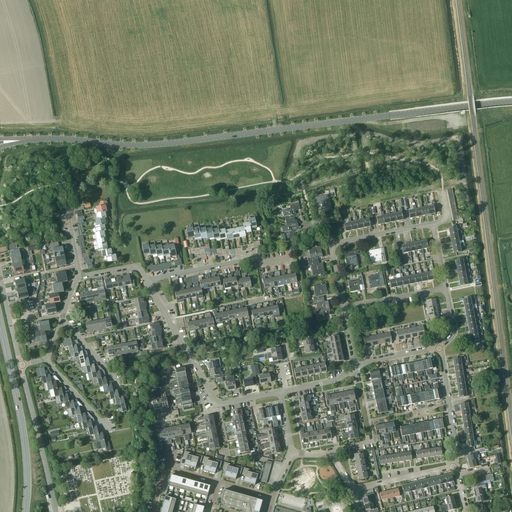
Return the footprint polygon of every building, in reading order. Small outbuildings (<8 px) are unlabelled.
[(324,198),(323,195),(314,197),(315,204),(321,203),(323,212),(332,210),(329,197),(324,198)] [(97,213),(105,212),(107,211),(106,205),(107,205),(106,200),(100,202),(100,206),(96,207),(97,213)] [(285,216),(286,225),(286,226),(295,224),(295,223),(294,215),(296,214),(295,211),(300,210),(299,203),(298,203),(297,203),(290,205),(290,209),(282,211),(283,217),(285,216)] [(380,206),(380,203),(370,205),(371,208),(372,214),(375,214),(374,207),(380,206)] [(378,225),(384,224),(383,216),(384,216),(383,211),(381,212),(381,216),(376,217),(378,225)] [(96,220),(105,218),(106,218),(105,212),(97,213),(95,214),(96,220)] [(249,222),(250,229),(257,228),(255,217),(251,218),(250,217),(248,217),(249,222)] [(96,226),(104,225),(106,224),(105,218),(96,220),(95,220),(96,226)] [(243,227),(245,233),(251,232),(250,229),(249,222),(243,223),(243,227)] [(286,226),(286,225),(281,226),(282,232),(284,232),(285,241),(295,239),(293,230),(299,229),(297,223),(295,223),(295,224),(286,226)] [(457,233),(457,231),(456,227),(460,226),(460,224),(455,225),(456,227),(448,228),(450,234),(457,233)] [(96,233),(104,231),(106,231),(104,225),(96,226),(94,227),(96,233)] [(188,238),(194,236),(193,228),(192,227),(186,228),(188,238)] [(195,240),(201,238),(199,229),(199,227),(193,228),(194,236),(195,240)] [(201,238),(207,237),(206,229),(205,227),(199,229),(201,238)] [(243,227),(237,228),(239,238),(245,237),(245,233),(243,227)] [(208,239),(214,238),(212,230),(212,228),(206,229),(207,237),(208,239)] [(214,239),(220,238),(219,230),(218,228),(212,230),(214,238),(214,239)] [(233,239),(239,238),(237,228),(231,229),(233,239)] [(221,240),(226,239),(227,238),(225,230),(225,229),(219,230),(220,238),(221,240)] [(450,234),(451,241),(458,239),(458,238),(457,233),(461,233),(461,230),(457,231),(457,233),(450,234)] [(96,245),(106,243),(105,237),(95,239),(96,245)] [(451,241),(452,247),(460,245),(459,244),(459,240),(463,239),(462,237),(458,238),(458,239),(451,241)] [(426,241),(420,242),(421,249),(422,249),(426,248),(427,253),(429,253),(428,248),(426,241)] [(52,254),(63,251),(63,248),(64,248),(63,246),(59,247),(58,242),(50,243),(51,249),(53,249),(53,251),(48,252),(48,254),(52,254)] [(423,254),(422,249),(421,249),(420,242),(414,243),(415,251),(416,250),(420,250),(421,254),(423,254)] [(167,244),(167,245),(168,245),(170,255),(169,255),(170,257),(176,256),(176,253),(174,244),(170,245),(170,243),(167,244)] [(415,251),(414,243),(408,244),(409,252),(410,252),(414,251),(415,255),(417,255),(416,250),(415,251)] [(460,245),(452,247),(453,253),(461,252),(460,246),(464,245),(464,243),(459,244),(460,245)] [(148,246),(149,246),(148,244),(142,245),(144,255),(150,254),(148,246)] [(150,255),(156,254),(157,254),(155,246),(155,244),(149,246),(148,246),(150,254),(150,255)] [(411,256),(410,252),(409,252),(408,244),(401,246),(403,253),(408,252),(409,257),(411,256)] [(161,245),(155,246),(157,254),(156,254),(157,256),(163,255),(161,247),(162,246),(161,245)] [(163,256),(169,255),(170,255),(168,245),(167,245),(162,246),(161,247),(163,255),(163,256)] [(301,264),(318,261),(318,258),(322,257),(320,246),(308,248),(310,259),(301,261),(301,264)] [(106,256),(112,255),(111,249),(108,249),(101,251),(102,257),(106,256)] [(380,251),(379,249),(369,251),(371,262),(382,260),(382,261),(382,263),(386,262),(384,254),(380,255),(380,251)] [(11,258),(11,260),(24,257),(23,255),(20,256),(19,250),(10,252),(10,253),(9,253),(10,258),(11,258)] [(358,254),(357,250),(348,252),(349,255),(345,256),(347,267),(358,265),(356,254),(358,254)] [(115,254),(112,255),(106,256),(107,263),(117,261),(115,254)] [(464,265),(463,264),(462,260),(467,259),(466,257),(462,258),(462,259),(455,261),(456,267),(464,265)] [(318,261),(301,264),(302,267),(311,266),(313,276),(324,274),(322,263),(319,264),(318,261)] [(468,263),(463,264),(464,265),(456,267),(457,273),(465,272),(465,270),(464,266),(468,265),(468,263)] [(25,269),(25,267),(13,270),(14,273),(13,273),(14,276),(21,275),(24,274),(23,272),(24,272),(23,270),(25,269)] [(289,275),(290,284),(297,282),(295,274),(291,275),(291,271),(292,271),(292,268),(287,269),(289,275)] [(465,272),(457,273),(459,279),(466,278),(466,276),(465,273),(469,272),(469,269),(465,270),(465,272)] [(281,271),(282,276),(284,285),(290,284),(289,275),(285,276),(284,273),(286,272),(286,270),(281,271)] [(54,277),(55,279),(66,277),(66,276),(65,274),(66,274),(66,272),(65,272),(64,271),(56,273),(56,274),(55,274),(54,275),(54,277)] [(240,274),(239,271),(234,272),(236,278),(237,286),(238,289),(244,287),(243,279),(239,280),(238,277),(240,276),(240,274)] [(284,285),(282,276),(280,277),(279,274),(279,271),(274,272),(275,278),(276,278),(278,286),(284,285)] [(211,273),(212,279),(214,287),(221,286),(219,278),(215,278),(214,275),(216,275),(216,272),(211,273)] [(237,286),(236,278),(232,278),(231,275),(233,275),(233,272),(228,273),(229,279),(231,287),(237,286)] [(271,288),(278,286),(276,278),(275,278),(272,279),(271,275),(273,275),(273,272),(268,273),(269,279),(271,288)] [(384,285),(382,272),(378,272),(379,274),(368,277),(370,288),(384,285)] [(241,274),(243,279),(244,287),(251,286),(249,278),(245,279),(244,276),(246,275),(246,273),(241,274)] [(208,289),(214,287),(212,279),(210,279),(209,274),(205,275),(206,280),(208,289)] [(231,287),(229,279),(225,280),(224,276),(226,276),(226,274),(221,275),(224,288),(231,287)] [(271,288),(269,279),(265,280),(265,276),(267,276),(266,274),(261,275),(264,289),(271,288)] [(123,276),(125,286),(131,284),(132,286),(134,286),(133,277),(130,278),(129,275),(123,276)] [(199,282),(201,287),(201,290),(208,289),(206,280),(202,281),(201,278),(203,277),(203,275),(198,276),(199,282)] [(470,275),(466,276),(466,278),(459,279),(460,286),(470,284),(470,282),(467,283),(466,279),(471,278),(470,275)] [(125,286),(123,276),(117,277),(119,287),(122,286),(123,291),(126,291),(125,286)] [(192,277),(194,289),(196,297),(202,296),(201,290),(201,287),(197,288),(196,285),(198,284),(198,282),(199,282),(198,276),(192,277)] [(364,289),(361,276),(358,276),(358,279),(348,281),(350,292),(364,289)] [(119,287),(117,277),(111,278),(113,288),(119,287)] [(113,288),(111,278),(104,280),(106,289),(110,289),(111,292),(113,292),(113,288)] [(188,290),(189,298),(196,297),(194,289),(190,290),(190,286),(192,286),(191,283),(190,284),(188,278),(185,278),(188,290)] [(178,286),(177,280),(172,281),(176,301),(177,303),(183,302),(183,300),(181,291),(177,292),(177,289),(179,288),(178,286)] [(181,291),(183,300),(189,298),(188,290),(184,291),(183,287),(185,287),(185,285),(183,285),(183,283),(180,283),(181,291)] [(313,300),(323,298),(323,295),(327,295),(325,284),(313,286),(316,297),(313,297),(313,300)] [(94,302),(92,292),(91,291),(91,288),(87,288),(84,289),(85,294),(87,303),(94,302)] [(34,291),(18,295),(18,298),(17,298),(18,300),(20,299),(21,302),(27,301),(26,298),(28,297),(28,295),(29,295),(37,294),(38,290),(34,291)] [(98,291),(100,301),(106,299),(104,290),(98,291)] [(85,294),(79,295),(81,305),(87,303),(85,294)] [(462,299),(464,305),(471,303),(471,302),(470,299),(475,298),(474,295),(470,296),(470,297),(462,299)] [(132,307),(136,306),(145,304),(144,298),(134,299),(135,304),(131,305),(132,307)] [(324,301),(323,298),(313,300),(313,301),(308,302),(309,306),(310,306),(314,305),(314,304),(316,303),(318,314),(316,314),(318,321),(324,320),(323,313),(330,311),(328,301),(324,301)] [(426,301),(427,307),(437,305),(435,299),(426,301)] [(280,317),(279,314),(277,306),(273,307),(272,303),(275,303),(274,301),(269,302),(271,307),(272,316),(273,315),(273,318),(280,317)] [(238,304),(240,309),(242,318),(248,316),(247,308),(242,309),(242,305),(244,305),(244,306),(246,305),(246,302),(238,304)] [(272,316),(271,307),(267,308),(266,304),(268,304),(268,302),(263,303),(264,308),(266,317),(272,316)] [(472,310),(472,309),(471,305),(476,304),(475,302),(471,302),(471,303),(464,305),(465,311),(472,310)] [(260,318),(266,317),(264,308),(260,309),(260,306),(262,305),(261,303),(256,304),(258,310),(260,318)] [(136,306),(137,312),(147,310),(145,304),(136,306)] [(233,311),(235,319),(242,318),(240,309),(236,310),(235,307),(237,306),(237,304),(232,305),(233,311)] [(229,320),(235,319),(233,311),(229,311),(229,308),(231,308),(230,305),(225,306),(227,312),(229,320)] [(258,310),(254,311),(253,307),(255,307),(255,305),(250,305),(253,320),(260,318),(258,310)] [(437,305),(427,307),(429,314),(438,312),(437,305)] [(219,308),(220,313),(222,322),(229,320),(227,312),(223,313),(222,309),(224,309),(224,307),(219,308)] [(213,309),(216,323),(216,325),(222,324),(222,322),(220,313),(216,314),(216,311),(218,310),(217,308),(213,309)] [(465,311),(466,317),(474,316),(474,315),(473,311),(477,310),(477,308),(472,309),(472,310),(465,311)] [(148,316),(147,310),(137,312),(138,318),(148,316)] [(438,312),(429,314),(430,321),(440,319),(438,312)] [(206,319),(207,328),(214,327),(213,318),(211,318),(210,315),(209,313),(205,314),(206,319)] [(207,328),(206,319),(202,320),(201,317),(203,316),(203,314),(198,315),(199,321),(200,321),(201,329),(207,328)] [(466,317),(467,324),(475,322),(475,321),(474,317),(478,316),(478,314),(474,315),(474,316),(466,317)] [(200,321),(199,321),(196,321),(195,318),(197,318),(196,315),(192,316),(193,322),(195,330),(201,329),(200,321)] [(148,316),(138,318),(135,319),(135,322),(139,321),(140,324),(149,323),(148,316)] [(188,332),(195,330),(193,322),(189,323),(188,319),(190,319),(190,317),(185,318),(188,332)] [(104,319),(106,329),(112,328),(110,318),(104,319)] [(98,320),(100,330),(106,329),(104,319),(98,320)] [(98,320),(91,322),(94,331),(100,330),(98,320)] [(476,328),(476,327),(475,323),(480,322),(479,320),(475,321),(475,322),(467,324),(469,330),(476,328)] [(94,331),(91,322),(85,323),(87,333),(94,331)] [(151,331),(160,329),(159,322),(149,325),(151,331)] [(423,326),(416,327),(418,337),(425,335),(423,326)] [(480,326),(476,327),(476,328),(469,330),(470,336),(477,334),(477,333),(476,329),(481,329),(480,326)] [(418,337),(416,327),(409,329),(411,338),(418,337)] [(152,337),(162,335),(160,329),(151,331),(147,332),(149,338),(152,337)] [(405,339),(411,338),(409,329),(403,330),(405,339)] [(398,341),(405,339),(403,330),(396,331),(398,341)] [(477,334),(470,336),(471,342),(479,341),(478,336),(482,335),(482,332),(477,333),(477,334)] [(383,334),(385,343),(391,342),(390,333),(383,334)] [(383,334),(376,335),(378,345),(385,343),(383,334)] [(153,343),(163,341),(162,335),(152,337),(153,343)] [(326,345),(331,344),(330,343),(340,342),(338,335),(329,337),(330,342),(326,343),(326,345)] [(370,337),(372,346),(378,345),(376,335),(370,337)] [(66,338),(62,339),(63,343),(62,346),(63,346),(64,347),(68,347),(70,354),(74,353),(72,346),(71,341),(74,341),(73,338),(70,338),(70,337),(66,338)] [(365,347),(372,346),(370,337),(363,338),(365,347)] [(313,345),(313,346),(318,345),(317,343),(313,344),(312,339),(303,341),(304,347),(313,345)] [(136,341),(126,343),(128,353),(138,351),(137,346),(136,341)] [(163,341),(153,343),(151,344),(152,350),(164,347),(163,341)] [(328,352),(332,351),(332,350),(341,348),(340,342),(330,343),(331,344),(331,348),(327,349),(328,352)] [(119,345),(121,354),(128,353),(126,343),(119,345)] [(74,353),(70,354),(72,361),(75,360),(76,360),(80,360),(78,352),(77,347),(80,347),(79,344),(76,345),(72,346),(74,353)] [(121,354),(119,345),(113,346),(115,356),(121,354)] [(313,345),(304,347),(305,353),(314,352),(319,352),(318,349),(314,350),(313,346),(313,345)] [(109,357),(115,356),(113,346),(104,348),(105,353),(108,353),(109,357)] [(264,357),(281,354),(280,347),(270,349),(271,353),(264,354),(264,357)] [(342,354),(341,348),(332,350),(332,351),(333,354),(328,355),(329,358),(333,357),(333,356),(342,354)] [(80,360),(76,360),(77,363),(79,365),(80,367),(82,367),(86,366),(84,358),(83,354),(86,353),(87,352),(85,350),(78,352),(80,360)] [(282,360),(281,354),(264,357),(265,359),(272,358),(273,362),(270,362),(271,365),(278,364),(277,361),(282,360)] [(333,356),(333,357),(334,361),(330,362),(330,364),(335,363),(334,362),(343,360),(342,354),(333,356)] [(86,366),(82,367),(83,370),(85,371),(86,374),(88,373),(92,372),(90,365),(88,357),(84,358),(86,366)] [(465,359),(465,357),(460,358),(453,360),(454,366),(461,365),(461,363),(461,360),(465,359)] [(209,370),(218,368),(216,362),(220,361),(219,358),(211,359),(211,363),(208,363),(209,370)] [(432,374),(431,370),(433,370),(433,368),(436,368),(434,362),(432,363),(431,358),(426,359),(429,375),(432,374)] [(319,364),(320,373),(327,372),(325,363),(326,363),(326,361),(323,362),(323,363),(320,364),(319,364)] [(312,365),(314,374),(320,373),(319,364),(320,364),(319,362),(317,363),(317,364),(313,365),(312,365)] [(92,372),(88,373),(89,381),(93,380),(97,379),(96,372),(94,367),(98,366),(97,363),(94,364),(90,365),(92,372)] [(408,363),(403,364),(405,374),(407,374),(409,381),(411,381),(411,379),(408,363)] [(466,363),(461,363),(461,365),(454,366),(455,372),(462,371),(462,370),(462,366),(466,365),(466,363)] [(308,376),(314,374),(312,365),(313,365),(313,364),(311,364),(311,366),(307,366),(306,367),(308,376)] [(43,384),(47,383),(46,375),(44,368),(43,365),(40,366),(40,368),(36,369),(38,377),(42,376),(43,384)] [(305,367),(301,368),(300,368),(302,377),(308,376),(306,367),(307,366),(307,365),(304,365),(305,367)] [(296,378),(302,377),(300,368),(301,368),(301,366),(298,367),(299,368),(294,369),(296,378)] [(368,372),(369,377),(388,373),(387,367),(384,368),(384,371),(380,372),(380,370),(368,372)] [(218,368),(209,370),(210,376),(214,375),(215,378),(223,377),(222,374),(219,374),(218,368)] [(455,372),(456,378),(463,377),(463,376),(463,372),(467,371),(467,369),(462,370),(462,371),(455,372)] [(97,379),(93,380),(94,384),(98,383),(99,386),(103,385),(101,378),(100,373),(105,372),(103,370),(100,371),(96,372),(97,379)] [(271,382),(269,373),(259,375),(260,384),(271,382)] [(388,373),(369,377),(370,381),(382,379),(381,377),(386,376),(387,377),(389,376),(388,373)] [(250,379),(243,380),(244,388),(254,386),(253,382),(257,382),(255,375),(253,376),(250,376),(250,379)] [(464,383),(464,382),(463,378),(468,377),(468,375),(463,376),(463,377),(456,378),(457,385),(464,383)] [(234,378),(234,376),(227,377),(226,381),(226,383),(225,384),(227,391),(236,389),(236,386),(239,385),(238,379),(234,379),(234,378)] [(55,381),(51,382),(53,389),(55,397),(59,396),(57,388),(56,384),(61,383),(59,380),(55,381)] [(457,385),(458,391),(465,390),(465,388),(464,384),(469,384),(469,381),(464,382),(464,383),(457,385)] [(387,383),(371,386),(372,391),(383,389),(382,386),(387,385),(387,383)] [(435,401),(434,401),(432,389),(430,389),(429,385),(427,386),(430,402),(435,401)] [(171,394),(174,393),(189,390),(188,387),(189,387),(189,386),(179,388),(179,390),(171,391),(171,394)] [(63,395),(62,390),(67,389),(65,387),(62,387),(57,388),(59,396),(61,403),(65,402),(63,395)] [(470,388),(465,388),(465,390),(458,391),(459,397),(466,396),(465,391),(470,390),(470,388)] [(115,398),(112,399),(113,402),(114,403),(115,403),(116,403),(116,406),(119,405),(121,405),(119,397),(117,390),(113,391),(115,398)] [(169,401),(167,401),(165,392),(163,392),(164,397),(161,398),(161,399),(163,409),(168,408),(168,405),(170,405),(169,401)] [(158,393),(155,394),(159,410),(163,409),(161,399),(159,399),(158,393)] [(336,393),(334,394),(336,404),(338,403),(340,409),(342,409),(339,393),(336,394),(336,393)] [(334,414),(333,411),(330,395),(327,396),(327,395),(325,395),(327,407),(330,406),(331,415),(334,414)] [(121,405),(119,405),(120,411),(122,411),(122,412),(130,410),(129,408),(128,402),(125,403),(123,396),(119,397),(121,405)] [(72,416),(76,415),(75,408),(74,403),(79,402),(77,400),(69,401),(70,409),(72,416)] [(460,404),(461,410),(468,408),(468,407),(467,403),(472,403),(472,401),(470,401),(467,401),(467,403),(460,404)] [(475,406),(468,407),(468,408),(461,410),(462,416),(469,415),(469,414),(468,410),(475,409),(475,406)] [(266,424),(263,409),(260,410),(259,409),(258,409),(259,414),(256,415),(257,422),(263,421),(264,425),(266,424)] [(88,428),(86,421),(85,413),(81,414),(82,422),(78,423),(80,430),(84,429),(88,428)] [(469,415),(462,416),(463,422),(470,421),(470,420),(470,416),(474,415),(474,413),(469,414),(469,415)] [(94,419),(86,421),(88,428),(90,436),(94,434),(92,427),(91,422),(94,422),(94,419)] [(437,419),(432,420),(434,430),(437,430),(438,435),(438,439),(441,438),(440,435),(437,419)] [(470,421),(463,422),(464,429),(471,427),(471,426),(470,422),(475,422),(475,419),(470,420),(470,421)] [(215,422),(214,420),(204,422),(205,424),(198,425),(199,428),(214,425),(214,422),(215,422)] [(235,430),(245,428),(245,425),(251,424),(250,422),(234,425),(235,430)] [(388,423),(390,433),(393,432),(394,438),(399,437),(397,429),(395,429),(393,422),(388,423)] [(187,424),(184,425),(187,440),(190,440),(188,434),(193,433),(192,427),(190,427),(189,423),(187,424)] [(414,424),(416,434),(416,435),(418,435),(419,439),(422,439),(418,423),(414,424)] [(476,426),(471,426),(471,427),(464,429),(465,435),(472,434),(472,433),(471,428),(476,428),(476,427),(478,426),(478,423),(475,423),(476,426)] [(385,442),(387,441),(384,424),(379,424),(381,435),(382,436),(384,436),(385,442)] [(181,435),(182,435),(184,435),(185,441),(187,440),(184,425),(181,425),(179,425),(181,435)] [(308,443),(306,433),(304,434),(303,427),(300,428),(303,444),(308,443)] [(163,441),(161,429),(159,429),(160,430),(156,431),(153,431),(154,436),(157,436),(158,440),(159,446),(162,445),(161,441),(163,441)] [(169,444),(166,429),(163,429),(162,429),(161,429),(163,441),(166,440),(167,445),(169,444)] [(261,434),(257,435),(258,438),(259,438),(262,437),(275,434),(277,434),(276,431),(277,431),(277,429),(265,431),(265,434),(262,435),(261,434)] [(465,435),(466,441),(473,440),(473,439),(472,435),(479,433),(479,432),(478,432),(478,429),(476,430),(476,432),(472,433),(472,434),(465,435)] [(102,432),(98,433),(99,438),(100,441),(96,442),(98,449),(102,448),(106,447),(106,449),(107,451),(111,450),(109,442),(105,443),(104,438),(102,432)] [(473,440),(466,441),(467,448),(474,446),(473,441),(478,440),(478,441),(480,440),(480,438),(473,439),(473,440)] [(239,448),(249,446),(250,446),(250,444),(254,443),(257,442),(257,440),(254,440),(238,444),(239,448)] [(353,454),(355,461),(364,459),(364,458),(363,454),(365,454),(364,450),(359,451),(359,453),(353,454)] [(189,467),(193,456),(189,455),(190,453),(184,451),(182,458),(186,459),(184,465),(189,467)] [(474,459),(478,458),(477,455),(473,456),(473,455),(477,454),(476,452),(473,453),(473,454),(466,455),(468,462),(475,460),(474,459)] [(193,456),(189,467),(195,468),(197,462),(200,463),(202,456),(196,454),(196,457),(193,456)] [(205,464),(203,471),(209,472),(212,462),(209,461),(209,458),(204,456),(202,463),(205,464)] [(365,458),(364,458),(364,459),(355,461),(356,467),(365,465),(365,464),(364,461),(366,460),(365,458)] [(475,460),(468,462),(469,468),(481,465),(481,467),(488,466),(487,462),(483,463),(482,460),(480,461),(479,458),(478,458),(474,459),(475,460)] [(212,462),(209,472),(214,474),(216,468),(219,469),(221,462),(216,460),(215,462),(212,462)] [(229,478),(232,467),(229,466),(230,464),(224,462),(222,469),(225,470),(224,476),(229,478)] [(367,464),(365,464),(365,465),(356,467),(357,473),(366,471),(366,470),(365,467),(367,467),(367,464)] [(232,467),(229,478),(235,480),(237,473),(240,474),(242,467),(236,466),(236,468),(232,467)] [(245,476),(243,482),(249,484),(252,473),(249,472),(249,469),(244,468),(242,475),(245,476)] [(366,471),(357,473),(359,480),(368,478),(367,473),(368,473),(368,470),(366,470),(366,471)] [(252,473),(249,484),(254,485),(256,479),(259,480),(261,473),(256,471),(255,474),(252,473)] [(446,483),(447,482),(451,482),(452,486),(455,485),(454,481),(453,481),(451,474),(445,475),(446,483)] [(170,480),(168,486),(174,487),(177,477),(177,476),(171,475),(169,480),(170,480)] [(448,487),(447,482),(446,483),(445,475),(438,477),(440,484),(441,484),(445,483),(446,487),(448,487)] [(182,478),(177,477),(174,487),(179,489),(182,478)] [(438,477),(432,478),(434,486),(435,485),(439,485),(440,489),(442,488),(441,484),(440,484),(438,477)] [(182,478),(179,489),(185,490),(188,480),(182,478)] [(436,490),(435,485),(434,486),(432,478),(426,480),(428,487),(429,487),(433,486),(434,490),(436,490)] [(188,480),(185,490),(190,492),(193,481),(188,480)] [(426,480),(420,481),(422,489),(423,489),(427,488),(428,492),(430,491),(429,487),(428,487),(426,480)] [(199,483),(193,481),(190,492),(196,493),(199,483)] [(422,489),(420,481),(414,483),(416,490),(417,490),(421,489),(422,493),(424,493),(423,489),(422,489)] [(201,495),(204,484),(199,483),(196,493),(201,495)] [(418,494),(417,490),(416,490),(414,483),(408,484),(410,492),(411,491),(414,491),(416,495),(418,494)] [(204,484),(201,495),(207,497),(208,491),(209,491),(210,486),(204,484)] [(412,496),(411,491),(410,492),(408,484),(401,486),(403,493),(408,492),(409,496),(412,496)] [(475,496),(483,495),(482,491),(485,490),(486,489),(485,484),(473,487),(475,496)] [(245,511),(256,511),(253,511),(257,499),(224,490),(220,502),(246,510),(245,511)] [(363,498),(364,504),(372,502),(371,496),(374,496),(373,493),(365,495),(366,497),(363,498)] [(484,501),(483,495),(475,496),(476,503),(477,503),(480,502),(481,505),(489,503),(488,501),(488,500),(487,500),(484,501)] [(163,502),(174,505),(176,499),(165,496),(163,502)] [(446,504),(455,502),(453,496),(445,498),(446,504)] [(163,502),(162,507),(173,510),(174,505),(163,502)] [(369,511),(373,511),(378,511),(377,508),(376,508),(375,502),(372,502),(364,504),(366,511),(369,510),(369,511)] [(426,508),(427,511),(433,511),(433,509),(436,509),(434,502),(430,503),(431,507),(426,508)] [(440,506),(436,507),(437,511),(441,511),(448,510),(448,511),(456,509),(455,502),(446,504),(440,506)] [(490,506),(489,504),(489,503),(481,505),(481,508),(477,509),(478,511),(486,511),(485,507),(490,506)]
